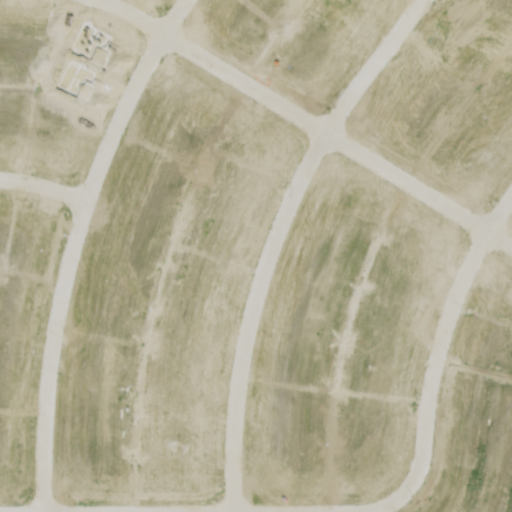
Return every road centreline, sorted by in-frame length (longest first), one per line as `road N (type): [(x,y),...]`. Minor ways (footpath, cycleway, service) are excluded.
road 1 (residential): [(233,511),(239,366),(266,255),(325,130),(417,0)]
road 2 (residential): [(42,511),(51,341),(84,200),(124,105),(183,0)]
road 3 (residential): [(488,229),(100,0)]
road 4 (residential): [(42,511),(352,510),(394,498)]
road 5 (residential): [(394,498),(417,466),(429,378),(460,280),(511,193)]
